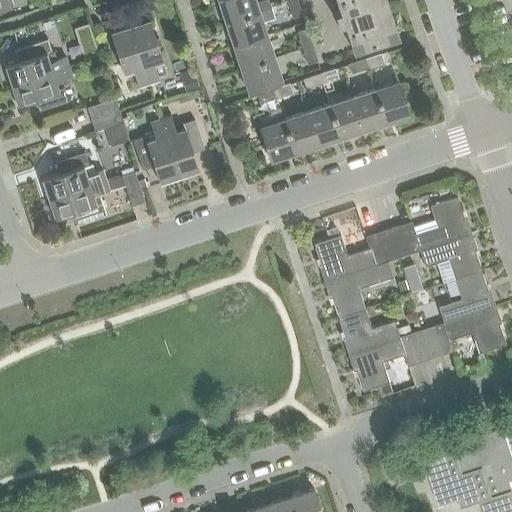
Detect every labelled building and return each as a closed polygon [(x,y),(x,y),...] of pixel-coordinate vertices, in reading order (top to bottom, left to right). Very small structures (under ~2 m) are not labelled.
[(251,0),(218,0),(216,1),(224,23),(270,8),(267,0),(265,0),(253,4),(251,0)] [(295,0),(292,0),(285,2),(290,19),(301,15),(295,0)] [(385,0),(336,0),(339,10),(333,12),(337,24),(343,22),(352,49),(396,34),(385,0)] [(224,23),(231,46),(264,35),(260,23),(273,18),(270,8),(224,23)] [(146,20),(127,27),(146,84),(156,80),(151,65),(160,62),(146,20)] [(98,54),(88,23),(74,28),(84,59),(98,54)] [(137,87),(146,84),(127,27),(108,33),(122,74),(132,71),(137,87)] [(300,48),(310,45),(305,29),(295,32),(300,48)] [(264,35),(231,46),(239,69),(271,58),(264,35)] [(3,67),(10,87),(67,67),(63,57),(47,63),(44,55),(50,53),(46,40),(17,50),(21,61),(3,67)] [(310,45),(300,48),(305,64),(315,61),(310,45)] [(383,64),(380,53),(363,59),(367,69),(383,64)] [(279,82),(271,58),(239,69),(247,93),(279,82)] [(367,69),(363,59),(347,64),(350,75),(367,69)] [(67,67),(10,87),(16,105),(34,99),(38,112),(67,102),(62,88),(56,91),(53,83),(70,77),(67,67)] [(337,78),(334,68),(318,74),(321,83),(337,78)] [(321,83),(318,74),(301,79),(304,88),(321,83)] [(396,82),(372,90),(383,123),(407,115),(396,82)] [(288,83),(272,88),(275,99),(291,94),(288,83)] [(259,104),(275,99),(272,88),(256,94),(259,104)] [(360,131),(383,123),(372,90),(349,97),(360,131)] [(349,97),(327,105),(338,138),(360,131),(349,97)] [(118,110),(114,98),(86,107),(90,119),(118,110)] [(327,105),(304,112),(316,146),(338,138),(327,105)] [(279,106),(277,107),(293,153),(316,146),(304,112),(284,119),(279,106)] [(273,123),(258,127),(269,161),(293,153),(277,107),(268,110),(273,123)] [(90,119),(94,130),(94,132),(104,129),(122,123),(118,110),(90,119)] [(169,116),(158,120),(177,177),(195,171),(189,152),(202,148),(193,120),(179,124),(181,129),(174,131),(169,116)] [(177,177),(158,120),(149,123),(154,139),(145,141),(144,136),(131,141),(141,169),(152,166),(158,183),(177,177)] [(128,140),(122,123),(104,129),(110,146),(128,140)] [(40,180),(47,198),(105,179),(102,170),(85,175),(82,167),(87,165),(83,153),(55,162),(59,174),(40,180)] [(121,175),(133,171),(131,167),(120,171),(121,175)] [(143,201),(134,171),(121,175),(131,205),(143,201)] [(75,224),(104,214),(100,201),(94,203),(92,195),(108,190),(105,179),(47,198),(53,217),(71,211),(75,224)] [(387,229),(396,258),(418,250),(470,233),(464,216),(462,217),(455,197),(429,205),(436,226),(414,233),(410,221),(387,229)] [(325,231),(328,238),(337,235),(335,227),(325,231)] [(317,265),(322,281),(386,261),(396,258),(387,229),(364,236),(368,248),(346,255),(339,235),(313,243),(319,264),(317,265)] [(446,259),(453,279),(480,270),(473,250),(475,250),(470,233),(418,250),(424,266),(446,259)] [(330,297),(337,317),(363,308),(357,288),(391,277),(386,261),(322,281),(328,298),(330,297)] [(433,325),(494,306),(488,289),(486,290),(480,270),(453,279),(460,299),(437,306),(438,310),(429,313),(433,325)] [(408,284),(410,292),(421,288),(418,280),(408,284)] [(477,352),(504,344),(497,323),(499,322),(494,306),(433,325),(420,330),(429,358),(452,351),(449,339),(470,332),(477,352)] [(363,308),(337,317),(343,337),(341,338),(346,354),(409,333),(406,325),(395,328),(393,321),(370,328),(363,308)] [(420,330),(409,333),(346,354),(352,371),(354,370),(361,390),(377,385),(387,382),(381,361),(402,354),(406,366),(429,358),(420,330)] [(390,391),(387,382),(377,385),(380,394),(390,391)] [(482,511),(511,511),(511,497),(506,478),(511,475),(511,423),(452,443),(451,440),(420,450),(430,482),(448,476),(458,505),(478,499),(482,511)] [(319,511),(311,487),(287,495),(292,511),(319,511)] [(292,511),(287,495),(264,502),(267,511),(292,511)] [(267,511),(264,502),(242,510),(242,511),(267,511)]
